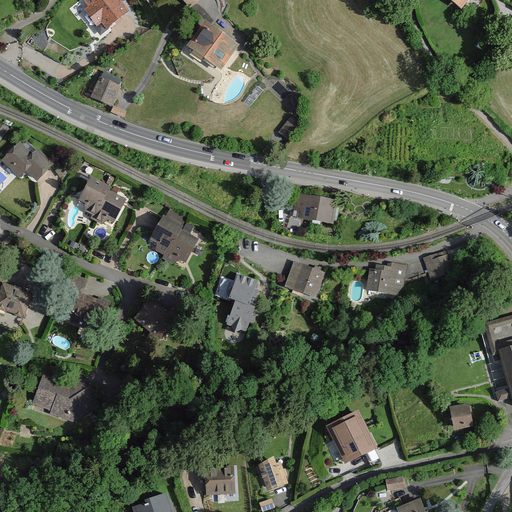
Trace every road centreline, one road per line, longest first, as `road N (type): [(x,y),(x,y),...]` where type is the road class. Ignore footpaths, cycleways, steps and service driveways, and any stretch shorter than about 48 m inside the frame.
road 1 (secondary): [(0,67),(66,106),(142,136),(392,186),(467,209)]
road 2 (residential): [(511,443),(353,481),(289,511)]
road 3 (residential): [(0,224),(166,295)]
road 4 (residential): [(511,145),(440,65),(408,0)]
road 5 (unknown): [(104,123),(140,88),(176,16),(204,3),(215,9)]
